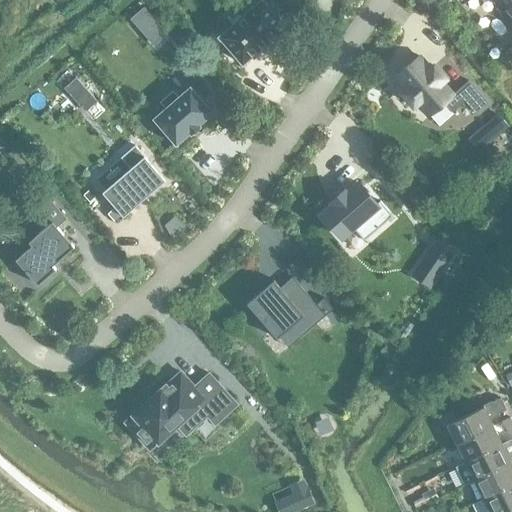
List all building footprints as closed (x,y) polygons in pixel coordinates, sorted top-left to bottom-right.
[(262,0),(259,0),(219,36),(242,63),(285,25),(262,0)] [(511,0),(491,0),(503,12),(502,13),(509,22),(510,21),(511,22),(511,0)] [(418,55),(395,75),(406,88),(401,92),(413,106),(418,101),(430,115),(444,103),(452,112),(465,100),(475,113),(488,102),(468,79),(452,93),(441,81),(445,78),(434,65),(430,68),(418,55)] [(165,107),(153,118),(175,144),(189,131),(190,132),(199,125),(198,124),(212,112),(190,86),(177,97),(172,91),(160,101),(165,107)] [(497,114),(485,125),(494,135),(506,124),(497,114)] [(130,168),(102,192),(123,216),(165,180),(134,145),(120,157),(130,168)] [(8,153),(0,160),(0,166),(13,181),(25,171),(8,153)] [(332,203),(321,212),(342,237),(353,228),(364,239),(392,215),(380,200),(376,203),(358,182),(346,192),(344,190),(330,201),(332,203)] [(31,245),(15,259),(37,284),(55,268),(52,264),(74,246),(57,226),(66,218),(46,196),(36,204),(51,221),(28,241),(31,245)] [(439,244),(425,265),(437,274),(452,253),(439,244)] [(273,279),(246,303),(277,338),(316,303),(291,276),(280,286),(273,279)] [(169,381),(125,422),(149,449),(167,432),(176,425),(185,435),(207,415),(215,424),(237,404),(208,372),(195,384),(182,370),(169,381)] [(484,405),(447,424),(456,443),(493,425),(490,419),(499,415),(498,413),(504,410),(506,409),(501,397),(484,405)] [(511,423),(508,416),(500,421),(507,432),(511,429),(511,423)] [(493,425),(456,443),(465,461),(502,443),(493,425)] [(465,461),(455,466),(464,485),(474,480),(511,462),(511,461),(511,438),(502,443),(465,461)] [(511,463),(511,462),(474,480),(483,498),(511,483),(511,463)] [(307,483),(292,490),(300,507),(314,501),(307,483)] [(511,483),(483,498),(489,511),(502,511),(511,507),(511,483)]
